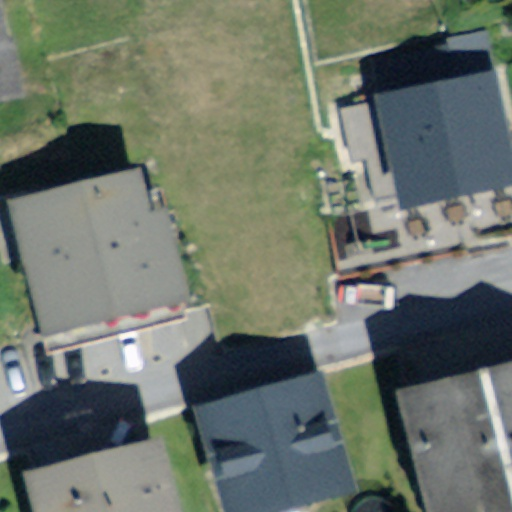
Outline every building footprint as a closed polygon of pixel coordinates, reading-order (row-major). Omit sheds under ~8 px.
[(0,0),(0,95),(17,93),(0,0)] [(511,174),(496,78),(378,98),(395,201),(511,181),(511,174)] [(135,183),(20,209),(47,330),(179,301),(161,218),(144,221),(135,183)] [(511,511),(511,369),(396,397),(423,511),(511,511)] [(311,377),(203,408),(233,511),(253,511),(342,486),(311,377)] [(179,511),(161,444),(27,480),(35,511),(179,511)]
